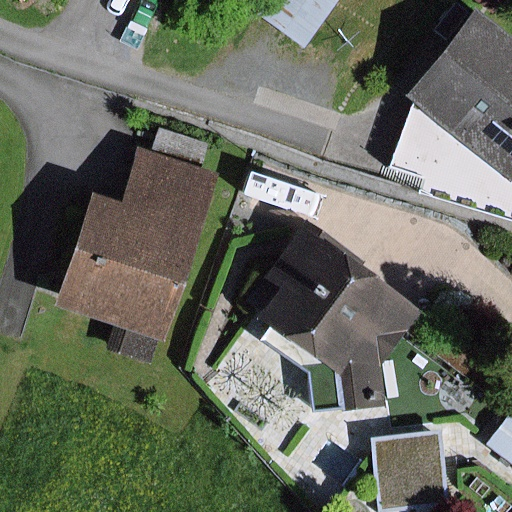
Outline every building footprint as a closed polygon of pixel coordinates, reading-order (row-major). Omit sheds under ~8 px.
[(298,49),(333,0),(242,0),(238,6),(298,49)] [(498,0),(466,0),(487,15),(498,0)] [(511,42),(467,7),(462,14),(448,2),(426,31),(440,42),(396,97),(406,105),(386,166),(421,177),(417,193),(511,223),(511,42)] [(147,153),(132,149),(113,205),(83,195),(45,306),(120,332),(113,354),(149,366),(214,176),(196,170),(205,145),(155,128),(147,153)] [(331,242),(299,219),(256,278),(272,289),(252,317),(336,378),(339,412),(381,408),(377,367),(416,313),(326,249),(331,242)] [(511,413),(508,410),(481,445),(511,468),(511,413)] [(379,511),(444,505),(436,431),(366,439),(374,511),(379,511)]
